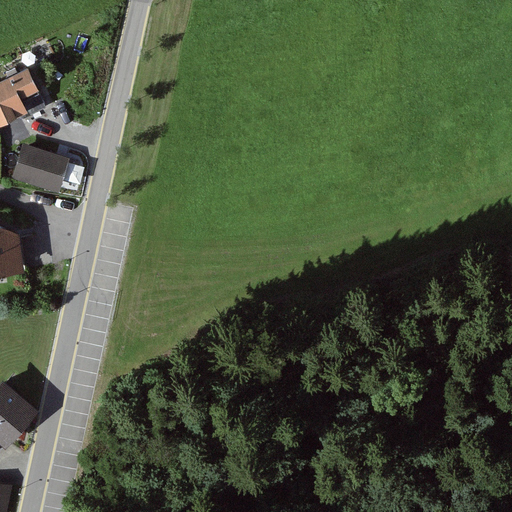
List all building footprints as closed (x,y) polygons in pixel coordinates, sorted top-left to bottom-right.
[(30,68),(0,82),(0,123),(30,109),(24,97),(40,88),(30,68)] [(70,157),(25,144),(15,179),(60,192),(70,157)] [(5,227),(0,227),(0,275),(24,273),(21,234),(5,227)] [(39,413),(5,382),(0,387),(0,447),(3,444),(7,448),(39,413)] [(0,482),(0,511),(7,511),(13,485),(0,482)]
